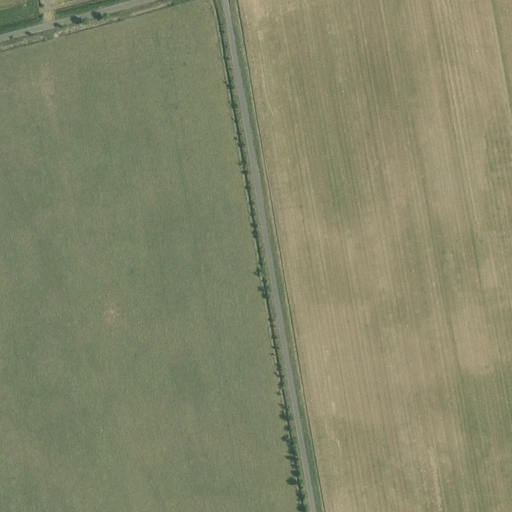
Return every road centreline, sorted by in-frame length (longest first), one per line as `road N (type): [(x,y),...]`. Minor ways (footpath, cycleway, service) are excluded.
road 1 (unclassified): [(313,511),(224,0)]
road 2 (unclassified): [(149,0),(0,39)]
